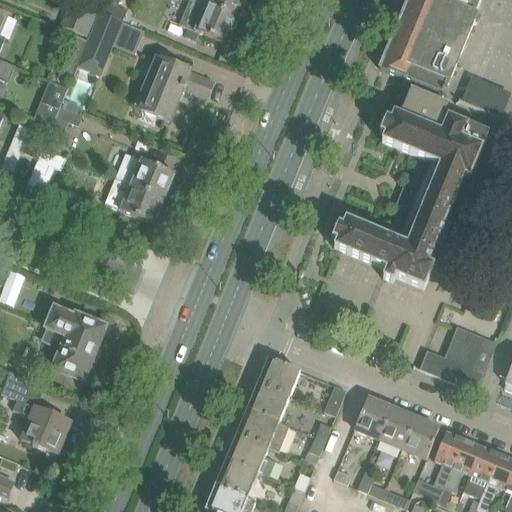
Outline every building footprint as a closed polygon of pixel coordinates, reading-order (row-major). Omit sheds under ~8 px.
[(117,9),(121,1),(121,0),(105,0),(105,1),(99,15),(122,24),(141,32),(146,21),(117,9)] [(238,21),(247,1),(247,0),(191,0),(191,1),(238,21)] [(473,19),(480,1),(480,0),(409,0),(379,72),(441,97),(440,99),(445,101),(447,97),(443,96),(475,20),(473,19)] [(180,28),(227,48),(238,21),(191,1),(180,28)] [(75,39),(87,44),(99,15),(71,3),(58,32),(75,39)] [(87,44),(77,69),(99,79),(122,24),(99,15),(87,44)] [(75,39),(65,64),(77,69),(87,44),(75,39)] [(189,76),(189,75),(157,62),(143,95),(148,97),(141,113),(168,125),(182,92),(184,93),(185,91),(206,100),(212,86),(189,76)] [(0,63),(0,79),(9,84),(15,70),(0,63)] [(48,88),(36,116),(54,124),(55,121),(60,109),(64,101),(66,95),(48,88)] [(408,119),(407,122),(393,116),(390,123),(385,121),(379,136),(384,138),(381,145),(430,165),(397,244),(345,222),(343,229),(337,227),(331,242),(336,244),(334,251),(386,273),(382,281),(393,285),(395,280),(424,292),(434,268),(429,266),(438,244),(443,246),(452,225),(447,223),(465,179),(470,181),(488,137),(447,120),(451,110),(410,93),(401,116),(408,119)] [(64,101),(60,109),(80,116),(83,109),(64,101)] [(60,109),(55,121),(68,126),(79,131),(84,118),(80,116),(60,109)] [(17,154),(38,162),(42,153),(37,151),(44,131),(29,125),(17,154)] [(42,153),(38,162),(33,175),(45,179),(49,169),(61,174),(65,162),(42,153)] [(163,202),(174,177),(138,162),(126,157),(116,183),(127,187),(131,189),(163,202)] [(163,202),(131,189),(127,187),(123,197),(111,192),(105,208),(153,228),(163,202)] [(74,319),(54,311),(45,332),(66,340),(47,385),(76,397),(81,385),(83,386),(92,365),(96,366),(102,351),(98,350),(106,330),(75,317),(74,319)] [(427,354),(420,372),(419,373),(476,396),(477,395),(476,395),(496,347),(457,331),(444,361),(427,354)] [(257,387),(289,400),(300,375),(267,362),(266,363),(260,378),(257,387)] [(36,412),(45,391),(10,376),(1,398),(17,404),(13,412),(31,420),(21,443),(33,448),(32,450),(45,455),(45,453),(57,458),(65,439),(64,439),(70,426),(36,412)] [(253,396),(246,412),(279,426),(289,400),(257,387),(253,396)] [(346,394),(334,389),(323,415),(335,420),(346,394)] [(367,403),(354,432),(379,443),(391,413),(367,403)] [(239,429),(236,437),(269,451),(280,456),(291,430),(279,426),(246,412),(239,429)] [(379,443),(403,452),(415,423),(391,413),(379,443)] [(415,423),(403,452),(426,462),(439,432),(415,423)] [(325,445),(331,431),(321,427),(315,440),(325,445)] [(413,495),(439,506),(465,444),(446,436),(434,465),(443,469),(435,489),(418,482),(413,495)] [(225,463),(258,476),(270,481),(276,466),(264,461),(269,451),(236,437),(232,446),(225,463)] [(319,459),(325,445),(315,440),(309,455),(319,459)] [(463,478),(470,481),(482,451),(465,444),(439,506),(446,509),(451,496),(455,498),(463,478)] [(481,502),(499,458),(482,451),(470,481),(464,495),(481,502)] [(479,506),(477,511),(490,511),(498,493),(504,495),(511,475),(511,462),(499,458),(481,502),(479,506)] [(218,479),(215,488),(248,501),(258,476),(225,463),(218,479)] [(333,483),(347,488),(351,479),(337,473),(333,483)] [(300,477),(294,491),(304,495),(310,481),(300,477)] [(13,486),(0,481),(0,498),(7,501),(13,486)] [(251,511),(255,504),(248,501),(215,488),(211,496),(204,511),(251,511)] [(372,488),(368,497),(382,503),(386,494),(372,488)] [(298,509),(304,495),(294,491),(288,505),(298,509)] [(386,494),(382,503),(395,508),(399,499),(390,496),(386,494)]
